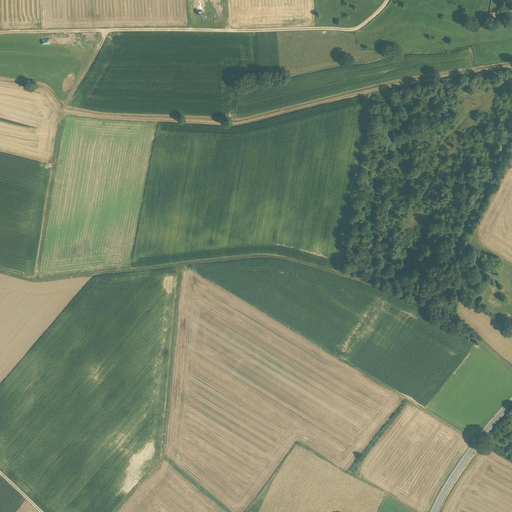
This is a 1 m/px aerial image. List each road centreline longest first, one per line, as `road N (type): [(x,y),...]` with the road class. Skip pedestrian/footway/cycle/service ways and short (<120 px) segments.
road 1 (track): [(511,369),(429,310),(279,260),(36,280)]
road 2 (track): [(511,67),(390,86),(242,124),(63,111)]
road 3 (track): [(387,0),(357,29),(0,33)]
road 4 (track): [(185,268),(165,461)]
road 5 (track): [(36,280),(63,111)]
road 6 (track): [(476,443),(343,360)]
road 7 (secondary): [(511,402),(433,511)]
